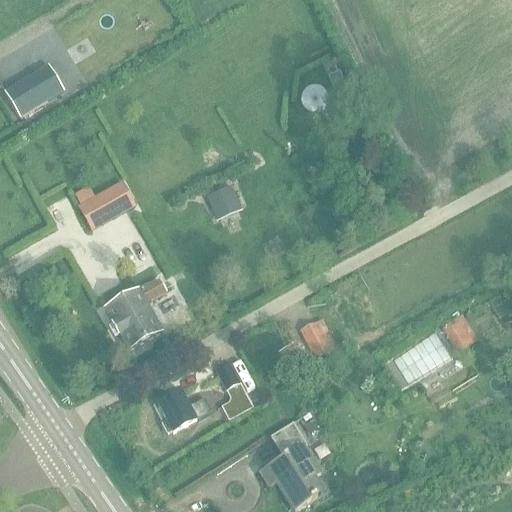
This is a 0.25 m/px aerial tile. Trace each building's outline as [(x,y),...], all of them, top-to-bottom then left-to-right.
[(86,0),(91,10),(111,0),(86,0)] [(64,94),(48,68),(4,95),(19,120),(64,94)] [(122,187),(100,199),(113,222),(135,209),(122,187)] [(205,200),(219,234),(245,223),(231,189),(205,200)] [(177,285),(164,292),(159,283),(107,313),(129,351),(164,332),(149,306),(166,296),(177,316),(190,308),(177,285)] [(442,329),(458,354),(477,343),(461,317),(442,329)] [(299,335),(314,363),(330,355),(315,327),(299,335)] [(229,366),(215,373),(224,393),(239,385),(229,366)] [(204,400),(189,408),(180,392),(157,404),(166,420),(161,423),(168,437),(173,434),(175,438),(197,425),(196,423),(212,414),(204,400)] [(293,511),(299,511),(317,501),(307,487),(322,477),(304,449),(307,448),(291,425),(269,440),(283,461),(262,475),(273,491),(278,488),(293,511)]
